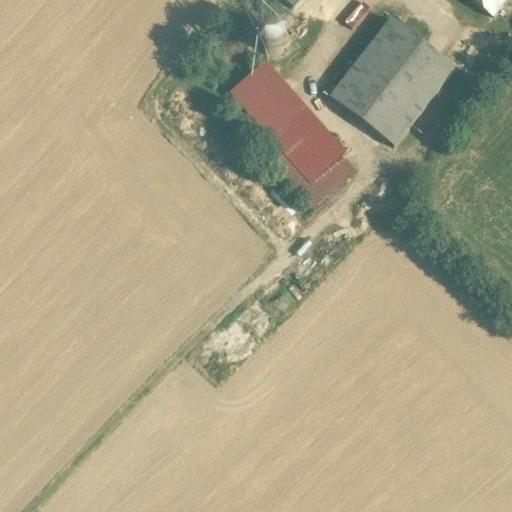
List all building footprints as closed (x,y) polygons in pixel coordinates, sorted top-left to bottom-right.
[(278,0),(292,13),(303,0),(278,0)] [(511,0),(464,0),(496,23),(511,1),(511,0)] [(454,74),(391,28),(334,108),(396,153),(454,74)] [(282,57),(284,48),(282,40),(276,33),(268,30),(259,31),(252,36),(248,44),(248,53),(252,60),(259,65),(268,66),(276,63),(282,57)] [(230,101),(254,129),(309,194),(345,167),(266,73),(230,101)] [(358,182),(345,167),(309,194),(254,129),(241,139),(309,219),(358,182)]
